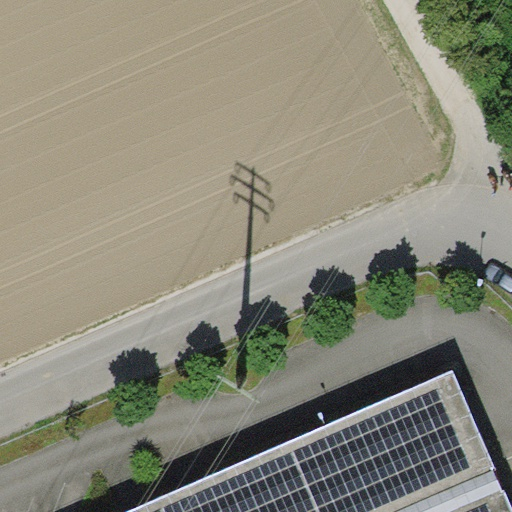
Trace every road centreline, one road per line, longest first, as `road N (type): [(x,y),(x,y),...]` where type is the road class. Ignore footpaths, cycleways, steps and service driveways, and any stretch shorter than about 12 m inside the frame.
road 1 (residential): [(0,410),(511,199)]
road 2 (track): [(402,0),(509,194)]
